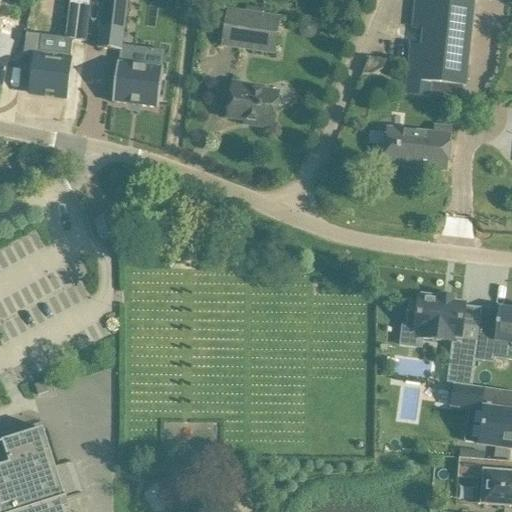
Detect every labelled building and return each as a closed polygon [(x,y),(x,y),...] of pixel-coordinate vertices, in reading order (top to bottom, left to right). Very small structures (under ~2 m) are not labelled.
[(30,0),(27,14),(62,22),(66,0),(30,0)] [(70,0),(65,40),(73,41),(86,42),(91,0),(70,0)] [(103,0),(98,49),(121,52),(127,0),(103,0)] [(466,87),(475,0),(488,0),(494,0),(415,0),(412,29),(422,30),(421,47),(411,46),(405,96),(434,99),(461,101),(463,87),(466,87)] [(267,15),(245,11),(229,9),(223,46),(275,54),(281,17),(267,15)] [(27,34),(22,79),(33,80),(31,94),(66,99),(71,56),(40,52),(42,35),(27,34)] [(9,61),(13,45),(0,41),(0,86),(3,87),(10,61),(9,61)] [(118,64),(113,103),(159,109),(163,69),(120,64),(118,64)] [(273,129),(276,109),(279,91),(233,82),(231,99),(228,119),(255,123),(255,126),(273,129)] [(383,164),(448,171),(452,135),(387,129),(383,164)] [(96,219),(102,236),(107,239),(112,237),(115,232),(109,215),(96,219)] [(440,296),(440,298),(422,295),(422,299),(419,298),(419,303),(409,302),(406,327),(423,329),(421,339),(453,343),(448,384),(454,385),(472,387),(476,360),(480,329),(463,326),(466,304),(454,303),(454,298),(440,296)] [(480,329),(476,360),(493,363),(494,358),(508,360),(511,344),(511,310),(500,308),(499,311),(496,331),(480,329)] [(46,384),(36,387),(39,396),(48,393),(46,384)] [(454,385),(450,407),(483,411),(479,445),(511,449),(511,413),(500,412),(497,411),(500,391),(472,387),(454,385)] [(69,511),(56,468),(44,430),(0,443),(0,511),(69,511)] [(511,474),(494,474),(495,462),(459,459),(458,478),(477,480),(475,505),(511,507),(511,474)]
